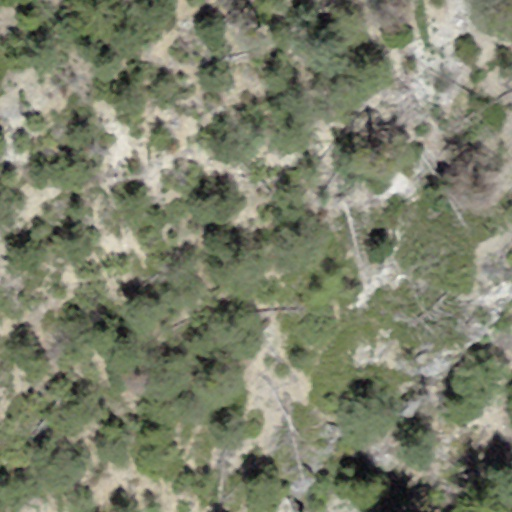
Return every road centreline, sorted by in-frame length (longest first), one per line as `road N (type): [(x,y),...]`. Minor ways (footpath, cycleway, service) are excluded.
road 1 (motorway): [(511,52),(0,166)]
road 2 (motorway): [(0,459),(511,354)]
